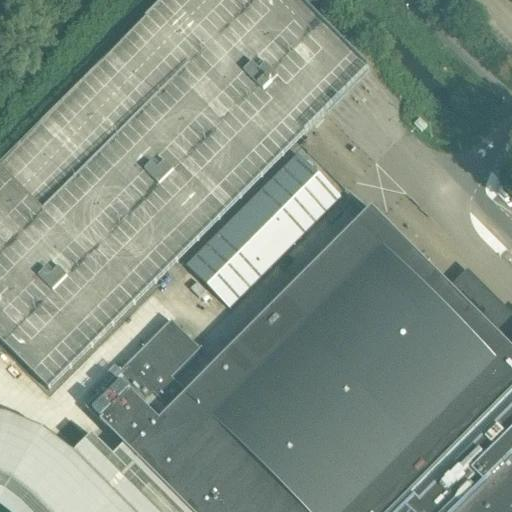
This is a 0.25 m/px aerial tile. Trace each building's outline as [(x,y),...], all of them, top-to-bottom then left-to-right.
[(295,0),(166,0),(0,166),(0,343),(49,392),(368,72),(295,0)] [(414,126),(421,133),(426,128),(419,121),(414,126)] [(186,269),(230,312),(341,201),(297,157),(186,269)] [(69,461),(120,511),(460,511),(408,459),(511,355),(511,353),(497,339),(511,325),(489,302),(467,280),(452,294),(372,213),(188,397),(171,381),(200,353),(171,324),(141,354),(86,410),(124,449),(113,460),(92,438),(69,461)] [(511,511),(511,355),(408,459),(460,511),(511,511)]
